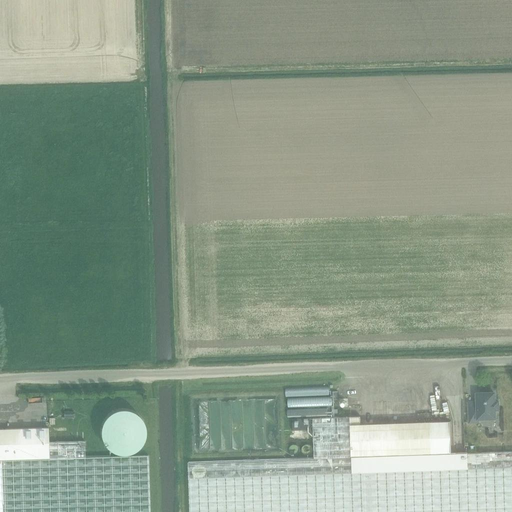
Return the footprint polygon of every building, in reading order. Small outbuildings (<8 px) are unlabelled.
[(350,404),(363,400),(361,393),(348,397),(350,404)] [(469,403),(470,416),(470,422),(478,422),(478,419),(495,418),(495,413),(494,409),(498,409),(498,402),(494,402),(494,393),(477,394),(477,403),(469,403)] [(189,511),(511,511),(511,451),(452,453),(451,421),(430,422),(360,424),(360,416),(313,418),(314,458),(188,462),(189,511)] [(145,427),(122,424),(123,418),(117,417),(114,441),(153,446),(156,422),(146,420),(145,427)] [(311,418),(292,419),(293,431),(311,431),(311,418)] [(149,511),(148,466),(148,456),(85,457),(84,441),(48,443),(48,428),(0,429),(0,511),(149,511)] [(293,456),(294,456),(295,456),(296,455),(297,455),(298,454),(299,453),(299,452),(299,451),(299,450),(299,449),(299,448),(298,447),(298,446),(297,446),(296,445),(295,445),(294,445),(293,445),(292,445),(292,446),(291,446),(290,447),(290,448),(289,449),(289,450),(289,451),(289,452),(290,453),(290,454),(291,454),(292,455),(293,456)] [(306,455),(307,456),(308,455),(309,455),(310,455),(310,454),(311,454),(312,453),(312,452),(312,451),(312,450),(312,449),(312,448),(312,447),(311,447),(310,446),(309,445),(308,445),(307,445),(306,445),(305,445),(304,446),(303,447),(302,447),(302,448),(302,449),(302,450),(302,451),(302,452),(302,453),(303,454),(304,454),(304,455),(305,455),(306,455)]
